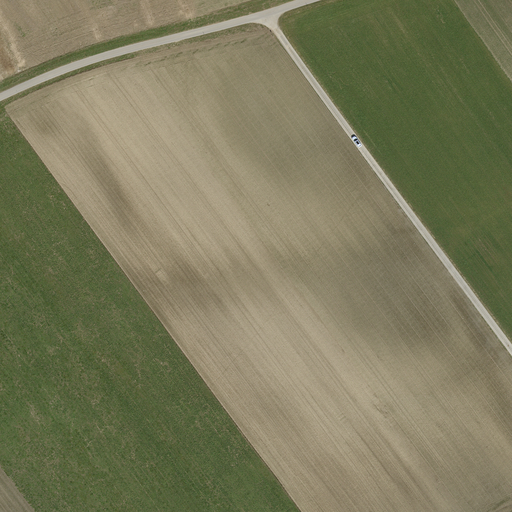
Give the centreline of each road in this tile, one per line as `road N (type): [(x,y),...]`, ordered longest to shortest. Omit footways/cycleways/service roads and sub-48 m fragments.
road 1 (track): [(511,350),(264,14)]
road 2 (track): [(309,0),(91,59),(0,97)]
